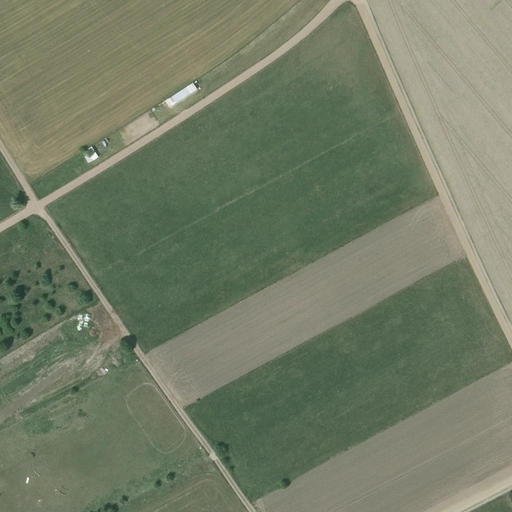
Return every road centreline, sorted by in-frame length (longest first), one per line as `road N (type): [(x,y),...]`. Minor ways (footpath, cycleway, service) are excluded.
road 1 (track): [(250,511),(0,151)]
road 2 (track): [(338,0),(275,55),(0,229)]
road 3 (track): [(511,342),(355,0)]
road 4 (track): [(0,421),(90,373),(118,324)]
